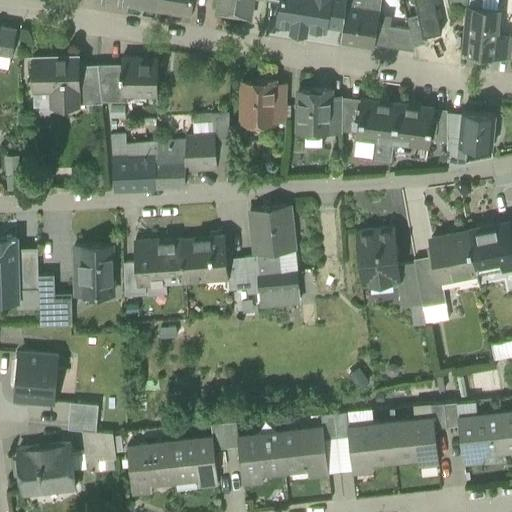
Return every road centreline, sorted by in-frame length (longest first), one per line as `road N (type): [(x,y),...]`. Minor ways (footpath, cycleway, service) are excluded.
road 1 (residential): [(511,92),(0,9)]
road 2 (residential): [(511,160),(428,180),(0,205)]
